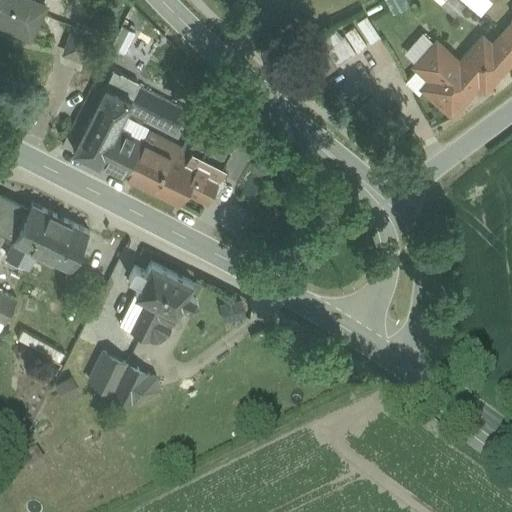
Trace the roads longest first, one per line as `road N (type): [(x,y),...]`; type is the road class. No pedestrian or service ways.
road 1 (secondary): [(0,144),(353,332)]
road 2 (track): [(117,511),(381,380),(395,363)]
road 3 (secondary): [(163,0),(387,205)]
road 4 (secondary): [(395,363),(419,323),(426,269),(418,234),(387,205)]
road 5 (tertiary): [(387,205),(511,108)]
road 6 (secondary): [(395,363),(511,449)]
road 7 (secondary): [(387,205),(391,246),(379,294),(353,332)]
